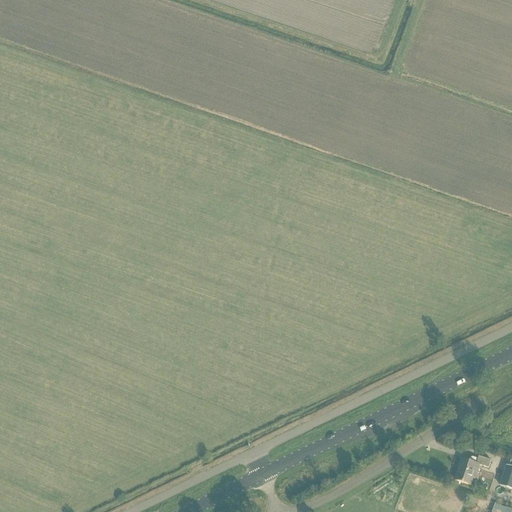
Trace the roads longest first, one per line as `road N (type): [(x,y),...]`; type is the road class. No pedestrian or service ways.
road 1 (unclassified): [(253,453),(511,327)]
road 2 (secondary): [(262,474),(511,353)]
road 3 (unclassified): [(297,511),(483,402)]
road 4 (unclassified): [(132,511),(253,453)]
